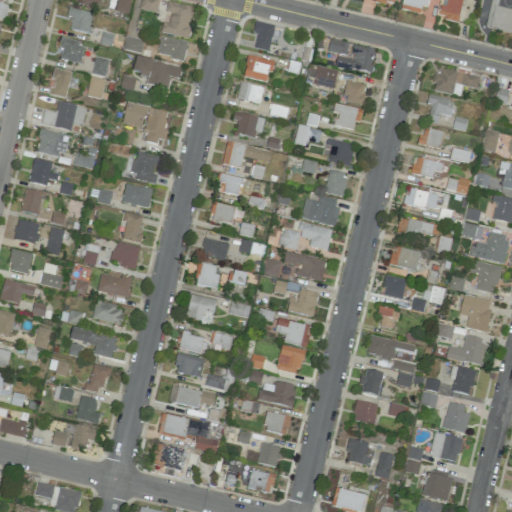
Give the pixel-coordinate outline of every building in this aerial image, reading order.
[(130,0),(127,0),(116,0),(115,13),(129,14),(130,0)] [(156,14),(158,0),(140,0),(138,10),(156,14)] [(443,0),(439,19),(457,23),(462,0),(443,0)] [(162,22),(160,34),(188,39),(190,29),(187,29),(189,19),(193,19),(195,8),(167,2),(165,13),(170,14),(168,23),(162,22)] [(0,19),(4,21),(8,6),(0,3),(0,19)] [(511,10),(493,6),(488,28),(511,33),(511,10)] [(89,34),(92,13),(68,9),(66,17),(72,18),(70,31),(89,34)] [(268,52),(274,27),(254,22),(252,32),(257,34),(253,48),(268,52)] [(124,51),(141,53),(143,40),(125,37),(124,51)] [(183,61),(187,43),(160,37),(156,56),(183,61)] [(80,64),(83,43),(61,40),(58,60),(80,64)] [(347,43),(329,40),(327,52),(345,55),(347,43)] [(370,74),(374,50),(354,46),(351,60),(337,57),(335,67),(370,74)] [(242,77),(267,82),(272,61),(247,56),(242,77)] [(92,74),(105,77),(108,60),(95,57),(92,74)] [(146,84),(167,88),(169,77),(179,79),(181,67),(135,58),(132,74),(147,77),(146,84)] [(336,71),(316,67),(313,85),(333,89),(336,71)] [(49,95),(65,98),(70,72),(54,69),(49,95)] [(479,77),(436,69),(432,91),(451,95),(453,85),(476,89),(479,77)] [(133,91),(135,78),(122,76),(119,89),(133,91)] [(104,80),(90,77),(85,96),(100,99),(104,80)] [(365,85),(346,82),(343,103),(363,105),(365,85)] [(262,87),(239,84),(237,101),(260,104),(262,87)] [(430,105),(427,122),(436,124),(439,114),(450,117),(453,101),(427,95),(425,104),(430,105)] [(70,132),(72,124),(81,126),(85,108),(57,102),(54,113),(43,111),(40,125),(70,132)] [(168,113),(126,104),(122,123),(145,127),(142,139),(162,144),(168,113)] [(336,114),(334,126),(352,130),(354,122),(359,123),(361,110),(333,104),(332,113),(336,114)] [(261,137),(263,118),(233,113),(232,121),(237,122),(235,134),(261,137)] [(320,131),(297,126),(292,145),(306,148),(307,141),(317,144),(320,131)] [(438,149),(442,132),(422,127),(418,144),(438,149)] [(131,147),(134,133),(115,129),(112,142),(131,147)] [(499,133),(486,129),(480,149),(494,153),(499,133)] [(65,157),(68,134),(39,131),(36,153),(65,157)] [(327,163),(349,166),(351,143),(325,140),(325,146),(329,147),(327,163)] [(268,163),(270,152),(225,143),(221,164),(240,168),(242,158),(268,163)] [(72,165),(92,169),(96,150),(88,148),(86,156),(74,153),(72,165)] [(449,159),(467,163),(469,152),(452,148),(449,159)] [(129,177),(155,182),(156,175),(154,175),(157,156),(135,152),(129,177)] [(433,171),(440,173),(442,164),(414,157),(410,174),(431,179),(433,171)] [(57,175),(49,173),(51,164),(33,159),(28,182),(45,186),(47,179),(55,181),(57,175)] [(315,162),(302,160),(300,172),(314,174),(315,162)] [(511,164),(505,164),(501,188),(511,190),(511,164)] [(345,173),(328,171),(324,194),(342,196),(345,173)] [(237,196),(242,179),(219,173),(217,182),(225,184),(222,192),(237,196)] [(445,191),(466,194),(468,181),(447,178),(445,191)] [(147,209),(151,190),(125,184),(121,202),(147,209)] [(19,211),(36,215),(41,193),(25,189),(19,211)] [(111,192),(98,189),(95,202),(108,205),(111,192)] [(434,210),(437,194),(406,189),(404,205),(434,210)] [(491,203),(495,204),(491,219),(511,224),(511,220),(511,200),(492,195),(491,203)] [(338,199),(318,196),(317,201),(303,199),(300,220),(335,225),(338,199)] [(79,219),(83,203),(69,199),(64,215),(79,219)] [(231,224),(233,209),(215,206),(212,221),(231,224)] [(478,222),(479,212),(466,210),(464,220),(478,222)] [(121,241),(138,243),(142,216),(125,214),(121,241)] [(434,225),(399,217),(396,231),(430,239),(434,225)] [(39,225),(17,220),(13,240),(35,245),(39,225)] [(326,251),(331,231),(301,223),(297,237),(310,240),(308,247),(326,251)] [(63,231),(50,228),(45,254),(58,256),(63,231)] [(299,232),(282,228),(278,247),(295,250),(299,232)] [(508,236),(488,232),(486,245),(473,242),(470,257),(502,264),(508,236)] [(224,260),(227,243),(203,239),(201,256),(224,260)] [(259,245),(241,239),(238,249),(256,254),(259,245)] [(119,261),(118,265),(134,269),(139,248),(115,242),(111,259),(119,261)] [(83,263),(95,265),(97,247),(85,246),(83,263)] [(419,253),(393,247),(389,265),(415,271),(419,253)] [(31,253),(10,250),(8,271),(28,274),(31,253)] [(324,258),(284,254),(283,264),(295,265),(294,277),(322,281),(324,258)] [(262,274),(277,277),(280,261),(265,259),(262,274)] [(495,293),(499,266),(470,262),(469,273),(477,274),(475,290),(495,293)] [(218,267),(199,263),(195,285),(214,289),(218,267)] [(58,289),(61,277),(53,275),(56,266),(44,264),(39,284),(58,289)] [(128,297),(130,277),(120,275),(120,278),(99,275),(96,293),(128,297)] [(381,295),(401,300),(405,280),(386,276),(381,295)] [(462,291),(464,279),(450,276),(447,288),(462,291)] [(87,283),(75,280),(73,292),(85,295),(87,283)] [(0,296),(0,300),(18,305),(20,295),(32,297),(34,287),(3,281),(0,296)] [(285,283),(277,282),(275,292),(283,294),(285,283)] [(428,301),(441,303),(443,288),(430,287),(428,301)] [(313,317),(317,293),(298,290),(296,300),(288,298),(286,312),(313,317)] [(200,321),(202,312),(212,315),(215,301),(190,295),(184,317),(200,321)] [(489,301),(462,295),(458,315),(467,316),(465,328),(486,332),(490,311),(487,310),(489,301)] [(422,313),(425,300),(413,298),(410,310),(422,313)] [(118,325),(123,309),(95,301),(91,318),(118,325)] [(249,307),(231,302),(228,313),(246,317),(249,307)] [(30,314),(42,317),(45,306),(33,303),(30,314)] [(390,330),(393,322),(396,323),(399,312),(378,307),(375,315),(381,317),(378,327),(390,330)] [(0,334),(9,337),(14,314),(0,310),(0,334)] [(81,314),(69,311),(66,323),(77,325),(81,314)] [(283,342),(304,348),(310,327),(277,319),(274,332),(285,335),(283,342)] [(453,328),(438,325),(436,337),(451,339),(453,328)] [(50,329),(36,327),(32,346),(45,349),(50,329)] [(115,337),(71,328),(68,341),(94,346),(92,355),(111,359),(115,337)] [(200,353),(203,337),(181,334),(178,350),(200,353)] [(212,348),(228,351),(231,337),(215,334),(212,348)] [(413,346),(370,336),(366,354),(390,360),(392,353),(411,357),(413,346)] [(448,346),(445,358),(479,366),(484,340),(465,336),(462,349),(448,346)] [(67,355),(78,358),(81,346),(70,343),(67,355)] [(299,373),(302,350),(279,347),(276,370),(299,373)] [(9,352),(0,349),(0,366),(6,368),(9,352)] [(199,379),(203,359),(178,353),(173,372),(199,379)] [(248,367),(261,369),(264,357),(251,355),(248,367)] [(413,374),(414,364),(393,360),(392,369),(413,374)] [(68,364),(56,361),(53,374),(65,376),(68,364)] [(85,390),(101,395),(107,368),(92,364),(85,390)] [(468,395),(474,371),(456,367),(450,391),(468,395)] [(358,392),(377,397),(382,374),(364,369),(358,392)] [(262,373),(251,370),(248,381),(259,384),(262,373)] [(395,385),(409,388),(411,375),(398,373),(395,385)] [(203,386),(223,390),(225,379),(206,374),(203,386)] [(423,390),(436,392),(439,381),(425,379),(423,390)] [(291,407),(295,386),(274,382),(272,393),(258,390),(256,401),(291,407)] [(212,406),(214,395),(170,386),(167,402),(197,408),(198,403),(212,406)] [(70,403),(73,391),(55,387),(52,399),(70,403)] [(433,409),(436,397),(422,393),(419,405),(433,409)] [(93,412),(96,400),(80,396),(74,419),(96,425),(99,414),(93,412)] [(372,425),(377,406),(356,401),(351,419),(372,425)] [(462,413),(464,406),(448,402),(441,428),(463,434),(468,414),(462,413)] [(387,415),(401,418),(402,412),(396,410),(397,405),(390,403),(387,415)] [(286,435),(288,416),(266,413),(263,432),(286,435)] [(209,424),(160,414),(157,432),(185,437),(186,434),(196,436),(194,450),(214,454),(217,439),(206,437),(209,424)] [(25,423),(0,418),(0,433),(22,438),(25,423)] [(95,428),(73,426),(70,448),(85,450),(86,440),(93,441),(95,428)] [(64,447),(67,434),(53,431),(50,445),(64,447)] [(429,458),(457,461),(460,438),(432,434),(429,458)] [(344,462),(365,465),(369,443),(348,440),(344,462)] [(256,463),(275,468),(280,448),(261,443),(256,463)] [(185,451),(157,444),(152,465),(180,472),(185,451)] [(419,463),(422,450),(409,447),(403,472),(417,475),(420,463),(419,463)] [(374,477),(387,480),(393,455),(379,452),(374,477)] [(270,493),(274,475),(250,469),(246,488),(270,493)] [(447,501),(451,479),(442,478),(443,473),(437,472),(437,475),(426,474),(423,497),(447,501)] [(34,496),(49,498),(47,509),(69,511),(75,511),(79,491),(36,484),(34,496)] [(361,511),(365,496),(335,488),(330,505),(357,511),(361,511)] [(440,511),(442,505),(417,501),(415,511),(440,511)]
